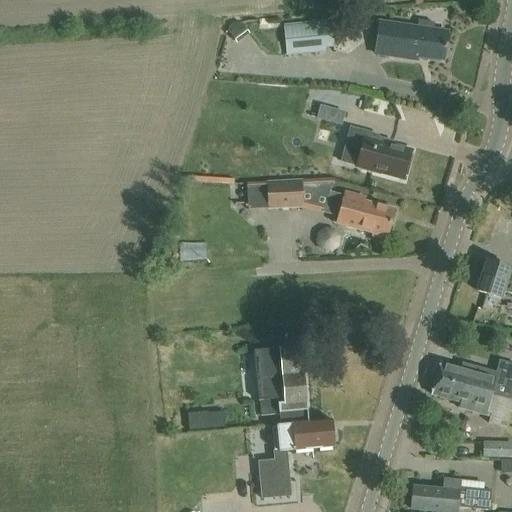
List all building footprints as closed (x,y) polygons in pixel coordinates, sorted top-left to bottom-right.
[(417,29),(400,26),(378,23),(374,55),(395,57),(417,61),(418,58),(444,62),(448,33),(433,31),(434,23),(418,20),(417,29)] [(287,55),(325,52),(325,48),(334,48),(332,21),(284,25),(287,55)] [(374,26),(340,27),(341,52),(375,51),(374,26)] [(253,126),(299,127),(300,109),(253,108),(253,126)] [(351,130),(346,148),(362,152),(358,167),(363,168),(362,170),(380,175),(381,173),(404,179),(405,175),(407,176),(410,165),(408,165),(411,153),(393,148),(394,143),(378,139),(379,137),(351,130)] [(268,209),(304,208),(302,180),(266,182),(268,209)] [(395,210),(365,202),(366,199),(346,194),(345,197),(329,192),(324,212),(339,217),(337,224),(373,234),(372,237),(383,240),(384,237),(388,238),(395,210)] [(511,273),(511,269),(511,267),(487,260),(477,292),(503,300),(505,291),(511,293),(511,273)] [(276,427),(276,428),(272,428),(274,451),(278,450),(278,453),(335,448),(333,421),(309,423),(302,346),(254,351),(260,416),(277,415),(280,415),(281,427),(276,427)] [(511,364),(501,361),(498,373),(464,364),(463,368),(441,363),(432,395),(462,403),(461,409),(492,417),(490,423),(507,428),(511,408),(511,398),(510,398),(511,392),(511,364)] [(223,412),(207,414),(209,429),(225,427),(223,412)] [(511,444),(485,445),(486,456),(511,455),(511,444)] [(511,460),(501,461),(501,468),(511,468),(511,460)] [(462,479),(461,489),(460,488),(461,482),(444,480),(443,490),(414,487),(413,510),(437,511),(459,511),(460,508),(490,511),(491,491),(474,490),(475,480),(462,479)]
